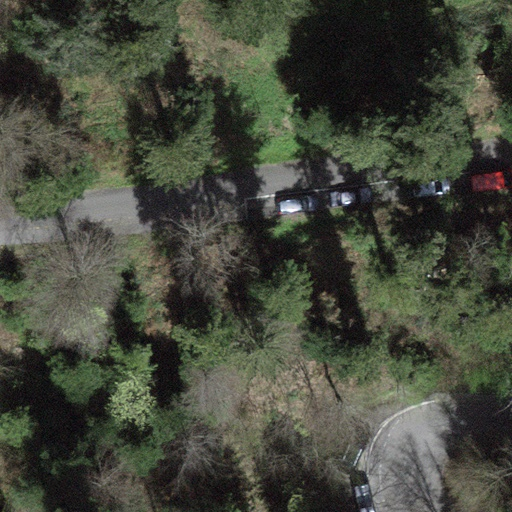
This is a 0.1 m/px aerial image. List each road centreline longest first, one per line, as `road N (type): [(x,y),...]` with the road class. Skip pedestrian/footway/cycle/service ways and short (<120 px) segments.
road 1 (unclassified): [(0,215),(511,160)]
road 2 (unclassified): [(511,424),(448,425),(420,439),(406,467),(412,511)]
